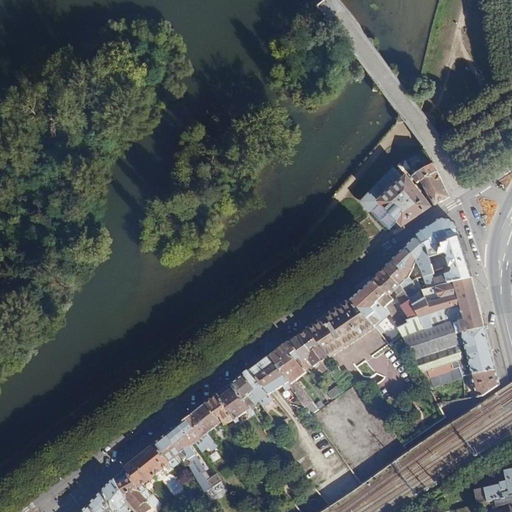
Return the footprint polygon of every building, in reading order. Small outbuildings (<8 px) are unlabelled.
[(434,164),(414,176),(419,184),(423,182),(438,173),(434,164)] [(363,201),(362,202),(371,213),(380,203),(403,225),(430,207),(407,176),(403,178),(394,169),(363,201)] [(449,197),(438,173),(423,182),(435,206),(449,198),(449,197)] [(380,203),(371,213),(390,231),(396,231),(403,225),(380,203)] [(447,241),(459,237),(454,223),(443,219),(417,237),(423,244),(427,249),(428,253),(431,260),(440,256),(439,254),(442,244),(447,243),(447,241)] [(423,244),(417,237),(404,250),(416,262),(416,264),(422,272),(423,279),(435,274),(431,260),(428,253),(427,249),(423,244)] [(436,287),(472,277),(459,237),(447,241),(447,243),(442,244),(439,254),(440,256),(445,254),(447,256),(449,260),(447,261),(450,268),(452,267),(454,273),(436,279),(434,280),(436,287)] [(416,262),(404,250),(384,269),(399,286),(408,297),(418,290),(416,287),(419,285),(417,280),(413,282),(408,279),(416,264),(416,262)] [(399,286),(384,269),(373,279),(389,297),(394,292),(398,296),(397,298),(403,306),(410,301),(408,297),(399,286)] [(457,301),(476,294),(472,277),(436,287),(422,291),(425,299),(423,301),(414,307),(421,317),(459,305),(457,301)] [(389,297),(373,279),(372,281),(370,278),(356,288),(357,289),(360,293),(351,299),(362,311),(368,306),(379,324),(390,314),(389,313),(387,308),(393,301),(389,297)] [(463,333),(485,327),(476,294),(457,301),(459,305),(421,317),(411,323),(399,331),(422,373),(451,363),(454,370),(460,367),(463,376),(471,374),(472,373),(469,359),(465,360),(457,335),(463,333)] [(420,296),(411,302),(414,307),(423,301),(420,296)] [(375,327),(362,311),(351,299),(350,298),(308,330),(332,360),(375,327)] [(410,322),(411,323),(421,317),(414,307),(411,302),(410,301),(403,306),(401,307),(411,321),(410,322)] [(389,313),(390,314),(399,331),(411,323),(410,322),(407,318),(402,321),(394,309),(389,313)] [(472,373),(496,371),(485,327),(463,333),(469,359),(472,373)] [(326,365),(332,360),(308,330),(299,336),(322,362),(326,365)] [(314,368),(322,362),(299,336),(285,346),(307,372),(312,368),(307,362),(309,361),(314,368)] [(295,381),(307,372),(285,346),(271,356),(292,384),(290,385),(291,387),(325,434),(336,426),(332,420),(333,419),(323,405),(316,410),(295,381)] [(392,379),(395,388),(409,383),(395,349),(373,358),(383,382),(392,379)] [(292,384),(271,356),(251,371),(275,400),(277,398),(274,394),(283,386),(287,391),(291,387),(290,385),(292,384)] [(451,363),(422,373),(425,378),(430,376),(431,379),(452,372),(456,381),(464,377),(463,376),(460,367),(454,370),(451,363)] [(275,400),(251,371),(250,370),(243,375),(257,396),(260,400),(266,396),(271,403),(275,400)] [(471,374),(476,397),(482,397),(499,385),(496,371),(472,373),(471,374)] [(257,396),(243,375),(232,384),(254,411),(257,408),(256,407),(258,405),(253,400),(257,396)] [(357,381),(329,400),(341,417),(356,405),(373,428),(385,419),(357,381)] [(254,411),(232,384),(217,395),(239,426),(242,424),(238,417),(248,410),(253,416),(256,414),(254,411)] [(239,426),(217,395),(207,403),(222,422),(225,427),(231,423),(235,429),(239,426)] [(222,422),(207,403),(192,415),(208,434),(222,422)] [(208,434),(192,415),(179,425),(194,445),(196,447),(209,436),(208,434)] [(194,445),(179,425),(168,434),(191,465),(188,468),(201,486),(208,482),(203,475),(207,472),(189,448),(194,445)] [(272,425),(265,427),(285,451),(290,448),(272,425)] [(191,465),(168,434),(155,444),(172,469),(183,461),(188,468),(191,465)] [(172,469),(155,444),(125,469),(146,498),(156,511),(159,511),(162,510),(159,507),(161,506),(144,484),(163,468),(168,474),(170,471),(173,475),(176,473),(172,469)] [(146,498),(125,469),(114,479),(128,502),(136,511),(149,511),(151,510),(143,500),(146,498)] [(511,495),(511,469),(505,471),(508,482),(500,484),(500,485),(475,492),(478,504),(496,500),(511,495)] [(128,502),(114,479),(103,491),(115,511),(121,511),(120,510),(128,502)] [(115,511),(103,491),(95,500),(90,505),(95,511),(115,511)] [(511,511),(511,495),(496,500),(498,507),(511,504),(511,509),(511,511),(509,511),(511,511)] [(435,506),(438,511),(446,511),(447,511),(451,511),(445,501),(435,506)]
